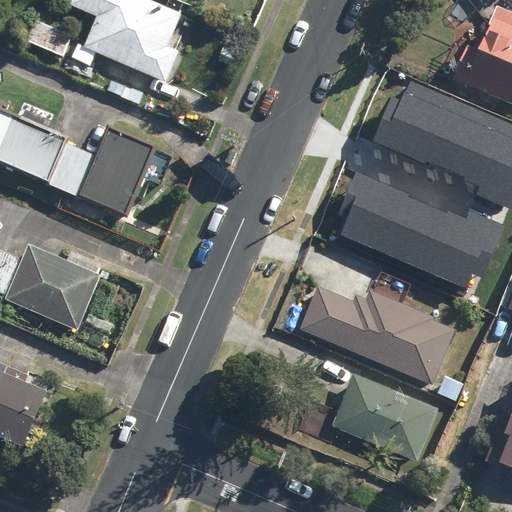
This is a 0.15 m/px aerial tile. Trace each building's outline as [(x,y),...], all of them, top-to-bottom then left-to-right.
[(188,13),(158,0),(77,0),(76,5),(101,16),(88,47),(171,83),(185,51),(174,46),(188,13)] [(473,46),(459,80),(511,102),(511,11),(501,7),(493,24),(498,26),(487,51),(473,46)] [(38,21),(23,54),(36,60),(43,45),(68,57),(76,39),(38,21)] [(455,100),(410,198),(467,224),(511,126),(489,113),(455,100)] [(73,138),(0,106),(0,158),(55,182),(54,185),(85,199),(86,196),(131,215),(161,148),(117,129),(105,158),(70,143),(73,138)] [(387,199),(366,244),(443,281),(456,254),(463,235),(387,199)] [(107,275),(35,244),(27,260),(0,248),(0,291),(11,296),(10,299),(83,331),(107,275)] [(358,302),(322,286),(303,329),(437,387),(461,331),(439,321),(440,318),(374,289),(370,299),(361,295),(358,302)] [(58,392),(0,365),(0,433),(32,448),(58,392)] [(361,371),(337,426),(423,463),(446,408),(361,371)] [(511,426),(507,425),(492,461),(511,469),(511,426)]
